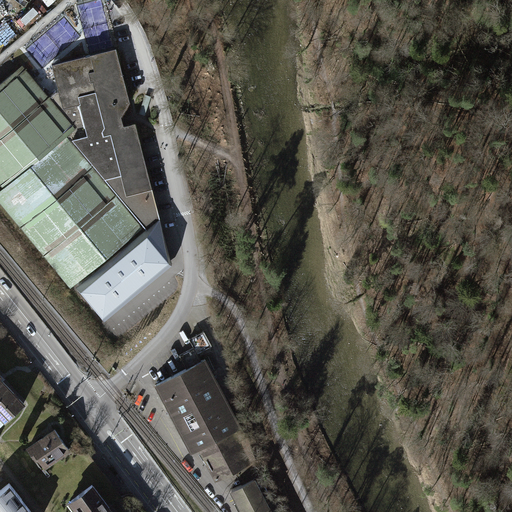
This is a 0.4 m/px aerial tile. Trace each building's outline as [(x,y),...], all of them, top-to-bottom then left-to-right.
[(0,190),(0,201),(104,321),(172,264),(135,123),(124,125),(121,116),(130,102),(116,48),(52,64),(58,88),(48,96),(22,65),(0,83),(0,183),(3,187),(0,190)] [(193,348),(180,355),(186,368),(200,361),(197,354),(211,346),(203,331),(188,339),(193,348)] [(186,368),(154,385),(190,453),(198,449),(234,430),(241,427),(205,358),(200,361),(186,368)] [(0,417),(6,424),(27,404),(2,377),(4,375),(0,371),(0,417)] [(56,428),(27,448),(32,455),(35,453),(46,469),(72,451),(56,428)] [(234,430),(198,449),(215,482),(251,463),(234,430)] [(271,511),(255,479),(230,492),(240,511),(271,511)] [(33,511),(10,483),(0,491),(0,511),(33,511)] [(115,511),(94,484),(70,503),(76,511),(115,511)]
